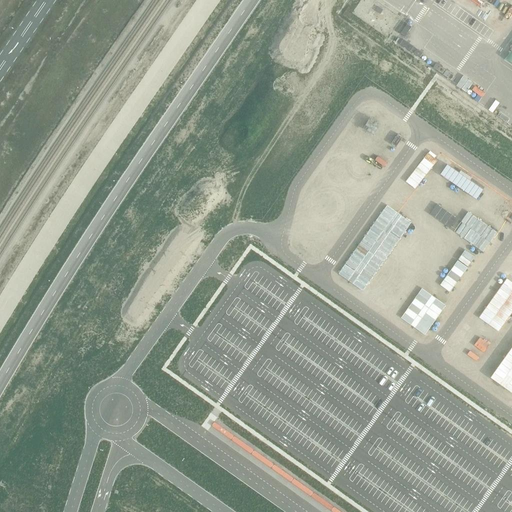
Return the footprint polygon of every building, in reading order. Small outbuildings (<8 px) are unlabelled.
[(407,24),(400,33),(405,37),(412,27),(407,24)] [(403,39),(400,44),(419,58),(423,53),(403,39)] [(436,63),(433,68),(452,81),(456,76),(436,63)] [(398,134),(391,144),(396,147),(403,137),(398,134)] [(428,153),(409,177),(419,184),(437,160),(428,153)] [(422,288),(401,318),(425,334),(445,305),(422,288)] [(511,346),(490,377),(511,392),(511,346)]
